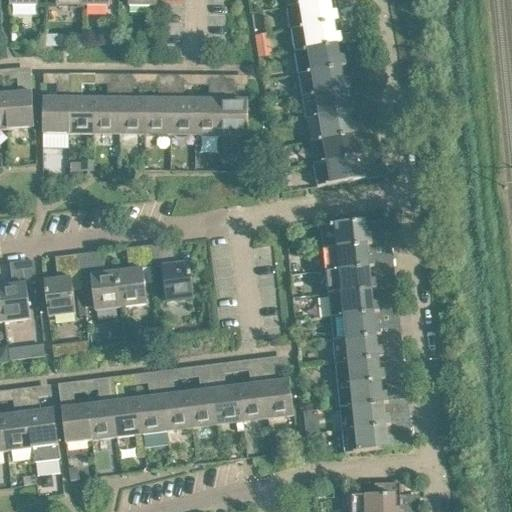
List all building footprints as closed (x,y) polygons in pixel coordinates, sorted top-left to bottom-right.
[(285,0),(287,8),(330,1),(336,0),(285,0)] [(330,1),(287,8),(291,31),(334,23),(334,24),(358,20),(356,10),(332,14),(330,1)] [(338,46),(362,42),(360,33),(336,37),(334,24),(334,23),(291,31),(294,53),(338,46)] [(365,65),(364,55),(340,59),(338,46),(294,53),(298,75),(342,68),(342,69),(365,65)] [(345,91),(369,87),(368,78),(344,81),(342,69),(342,68),(298,75),(302,98),(345,90),(345,91)] [(34,129),(31,77),(26,77),(26,74),(17,74),(18,94),(6,95),(9,131),(34,129)] [(43,99),(43,135),(43,146),(68,147),(69,136),(69,80),(57,80),(57,86),(57,100),(43,99)] [(94,100),(82,100),(82,80),(69,80),(69,136),(94,136),(94,100)] [(107,80),(107,100),(94,100),(94,136),(120,136),(120,80),(107,80)] [(146,100),(132,100),(133,80),(120,80),(120,136),(145,136),(146,100)] [(159,80),(158,100),(146,100),(145,136),(171,137),(171,81),(159,80)] [(197,101),(184,101),(184,81),(171,81),(171,137),(196,137),(197,101)] [(209,81),(209,101),(197,101),(196,137),(222,137),(222,81),(209,81)] [(247,137),(248,101),(234,101),(234,81),(222,81),(222,137),(247,137)] [(373,109),(371,100),(348,104),(345,91),(345,90),(302,98),(306,120),(349,113),(349,114),(373,109)] [(6,95),(0,95),(0,131),(9,131),(6,95)] [(349,114),(349,113),(306,120),(310,143),(353,135),(353,136),(377,132),(375,122),(352,126),(349,114)] [(353,136),(353,135),(310,143),(313,165),(357,158),(381,154),(379,145),(355,149),(353,136)] [(379,178),(379,176),(384,176),(383,167),(359,171),(357,158),(313,165),(317,188),(379,178)] [(367,246),(391,244),(390,234),(366,237),(365,223),(321,227),(324,250),(367,246)] [(173,244),(150,247),(152,269),(162,268),(166,303),(194,300),(189,264),(176,266),(173,244)] [(394,267),(393,257),(369,259),(367,246),(324,250),(326,273),(370,269),(394,267)] [(154,284),(152,269),(150,247),(126,250),(129,272),(117,273),(121,309),(147,306),(145,285),(154,284)] [(102,253),(78,256),(81,278),(83,291),(85,309),(94,308),(95,312),(121,309),(117,273),(104,275),(102,253)] [(83,291),(81,278),(78,256),(55,259),(58,281),(44,282),(49,318),(76,315),(73,292),(83,291)] [(10,264),(12,286),(0,287),(0,288),(4,323),(30,320),(26,285),(36,284),(34,261),(10,264)] [(372,292),(396,289),(395,280),(371,282),(370,269),(326,273),(328,296),(372,291),(372,292)] [(398,312),(397,302),(373,305),(372,292),(372,291),(328,296),(331,318),(374,314),(398,312)] [(376,327),(374,314),(331,318),(333,341),(377,336),(377,337),(401,335),(400,325),(376,327)] [(378,350),(377,337),(377,336),(333,341),(335,364),(379,359),(379,360),(403,357),(402,348),(378,350)] [(45,345),(32,347),(34,359),(46,357),(45,345)] [(380,373),(379,360),(379,359),(335,364),(337,386),(381,382),(405,380),(404,370),(380,373)] [(294,417),(290,381),(276,383),(274,363),(262,365),(269,420),(294,417)] [(248,366),(251,386),(239,388),(243,423),(269,420),(262,365),(248,366)] [(226,389),(223,370),(211,371),(218,427),(243,423),(239,388),(226,389)] [(198,373),(200,393),(188,394),(193,430),(218,427),(211,371),(198,373)] [(175,396),(173,376),(160,377),(167,433),(193,430),(188,394),(175,396)] [(147,379),(150,399),(137,400),(142,436),(167,433),(160,377),(147,379)] [(125,402),(123,382),(110,384),(116,439),(142,436),(137,400),(125,402)] [(383,396),(381,382),(337,386),(340,409),(383,404),(384,405),(407,403),(406,393),(383,396)] [(98,387),(98,391),(100,405),(87,407),(91,442),(116,439),(110,384),(104,384),(104,387),(98,387)] [(75,408),(73,388),(59,390),(66,446),(91,442),(87,407),(75,408)] [(38,393),(26,394),(33,450),(35,463),(60,460),(58,447),(54,411),(40,413),(38,399),(38,393)] [(13,396),(13,402),(15,416),(3,417),(8,453),(33,450),(26,394),(13,396)] [(410,425),(409,416),(385,418),(384,405),(383,404),(340,409),(342,431),(386,427),(386,428),(410,425)] [(412,448),(411,438),(387,441),(386,428),(386,427),(342,431),(344,455),(412,448)] [(396,498),(400,497),(400,485),(374,485),(375,497),(352,498),(351,511),(419,511),(420,510),(396,511),(396,498)]
